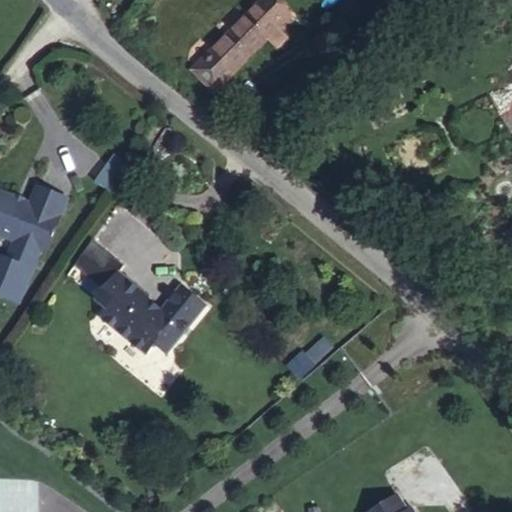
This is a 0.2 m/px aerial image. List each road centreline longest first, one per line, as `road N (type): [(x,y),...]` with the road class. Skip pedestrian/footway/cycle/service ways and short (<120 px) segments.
road 1 (tertiary): [(57,0),(397,288)]
road 2 (unknown): [(198,511),(290,445),(427,320)]
road 3 (tertiary): [(397,288),(511,414)]
road 4 (residential): [(511,233),(397,288)]
